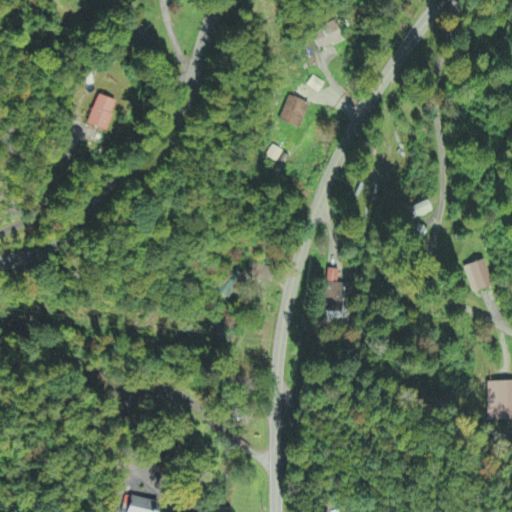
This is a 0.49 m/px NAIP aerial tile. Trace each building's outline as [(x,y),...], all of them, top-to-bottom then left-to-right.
[(319,52),(344,41),(336,22),(311,34),(319,52)] [(115,103),(97,96),(87,126),(105,132),(115,103)] [(298,129),(309,105),(290,97),(279,121),(298,129)] [(276,163),(283,152),(274,147),(268,157),(276,163)] [(433,213),(428,201),(408,209),(412,221),(433,213)] [(463,268),(472,294),(494,286),(484,260),(463,268)] [(339,270),(326,270),(325,324),(345,325),(346,284),(338,283),(339,270)] [(511,381),(487,383),(488,422),(511,420),(511,381)] [(129,494),(124,511),(154,511),(157,500),(129,494)]
